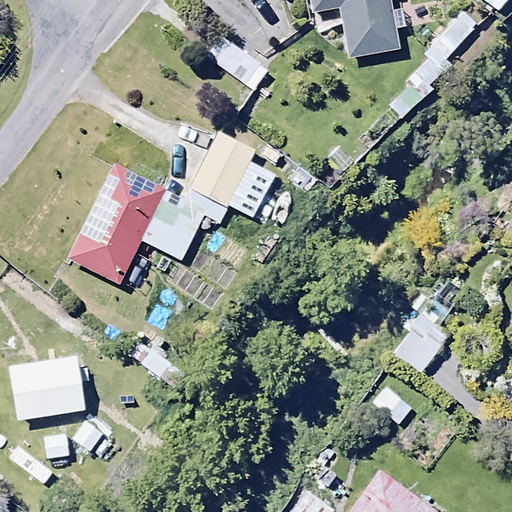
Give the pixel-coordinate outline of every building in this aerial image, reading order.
[(387,53),(376,0),(331,0),(345,62),(387,53)] [(454,0),(487,27),(509,0),(454,0)] [(467,38),(452,25),(415,69),(417,71),(398,92),(411,103),(467,38)] [(195,69),(244,104),(260,82),(211,47),(195,69)] [(246,165),(207,146),(175,212),(197,223),(194,229),(211,237),(246,165)] [(159,206),(107,180),(64,268),(116,293),(159,206)] [(429,344),(441,326),(414,307),(401,325),(429,344)] [(410,389),(428,364),(395,340),(377,365),(410,389)] [(511,367),(502,376),(511,386),(511,367)] [(389,436),(401,420),(365,393),(353,409),(389,436)] [(441,511),(391,478),(368,511),(441,511)] [(313,511),(298,501),(290,511),(313,511)]
